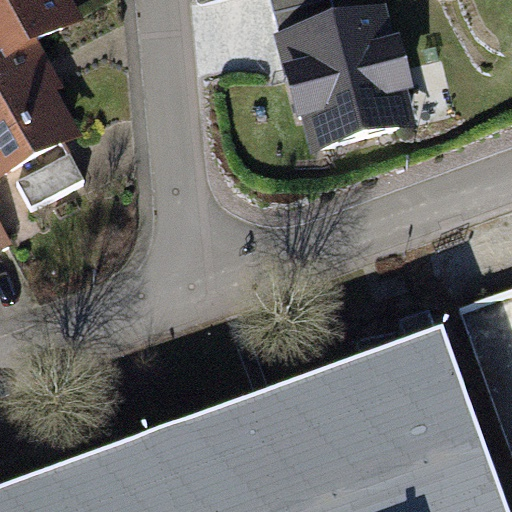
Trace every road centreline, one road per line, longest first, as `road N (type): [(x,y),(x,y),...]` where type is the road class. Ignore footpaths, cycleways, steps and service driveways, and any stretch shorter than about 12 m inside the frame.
road 1 (residential): [(192,295),(511,181)]
road 2 (residential): [(161,0),(192,295)]
road 3 (residential): [(0,368),(192,295)]
